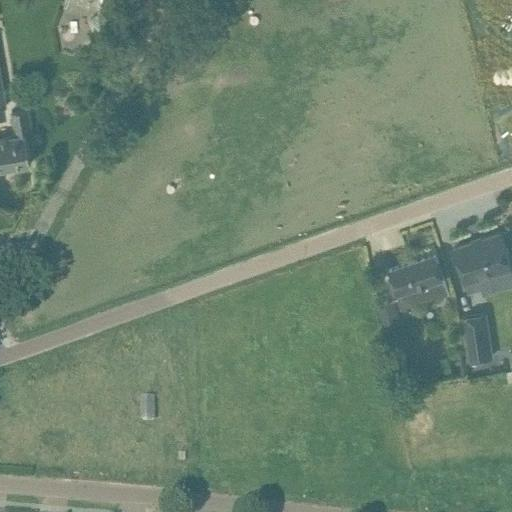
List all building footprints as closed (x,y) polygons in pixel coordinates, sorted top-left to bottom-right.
[(0,168),(31,163),(26,136),(32,135),(28,108),(11,111),(14,133),(0,135),(0,168)] [(511,266),(500,232),(454,247),(466,282),(511,266)] [(412,261),(389,269),(395,288),(402,308),(421,301),(430,298),(449,292),(442,272),(436,253),(412,261)] [(392,299),(377,304),(382,320),(398,315),(392,299)] [(493,357),(486,311),(460,315),(467,361),(493,357)]
